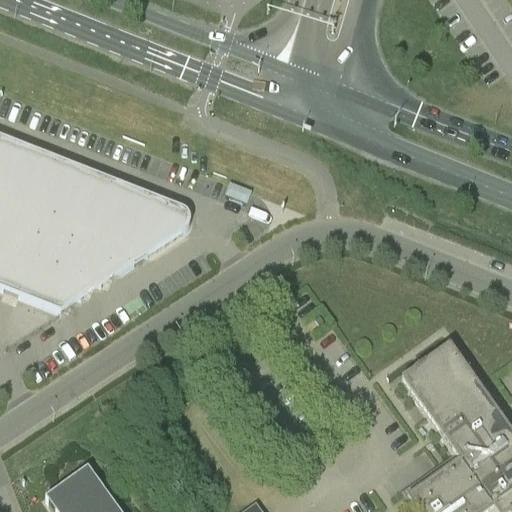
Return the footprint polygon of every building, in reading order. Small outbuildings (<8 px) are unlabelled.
[(133,271),(146,262),(181,239),(186,236),(188,232),(189,227),(188,222),(184,218),(180,215),(0,144),(0,295),(29,307),(33,309),(59,319),(60,319),(60,316),(66,301),(80,306),(87,287),(100,292),(107,274),(120,279),(133,271)] [(325,308),(300,320),(313,346),(338,334),(325,308)] [(448,353),(401,387),(445,450),(458,468),(489,511),(511,511),(511,442),(483,402),(448,353)] [(489,511),(458,468),(406,506),(410,511),(489,511)] [(113,511),(87,474),(44,505),(49,511),(113,511)]
